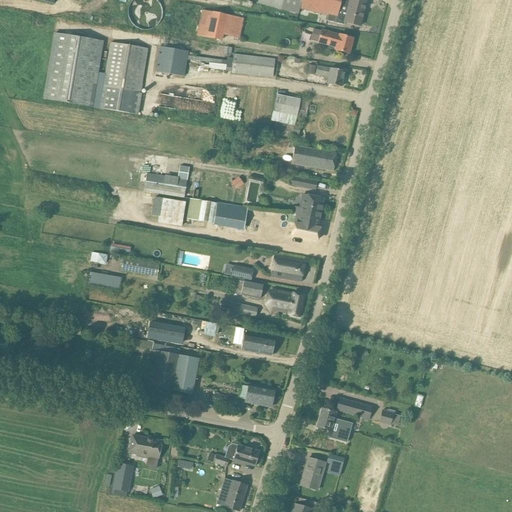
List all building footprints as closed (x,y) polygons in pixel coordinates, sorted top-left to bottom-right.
[(162,17),(163,14),(162,10),(161,7),(160,4),(158,1),(156,0),(133,0),(131,3),(129,6),(128,9),(128,12),(128,16),(129,19),(130,22),(132,25),(135,27),(138,29),(141,30),(144,30),(148,30),(151,29),(154,28),(157,26),(159,23),(161,20),(162,17)] [(240,0),(298,14),(299,9),(298,8),(300,0),(240,0)] [(345,23),(360,27),(366,1),(363,0),(300,0),(298,8),(299,9),(327,16),(326,21),(344,25),(345,23)] [(243,19),(202,10),(196,36),(222,41),(223,36),(239,39),(243,19)] [(339,35),(321,30),(318,43),(336,48),(335,50),(349,54),(353,39),(339,35)] [(104,77),(96,75),(102,42),(53,33),(42,99),(91,107),(99,108),(104,77)] [(148,49),(110,43),(104,77),(99,108),(130,114),(134,93),(140,94),(148,49)] [(188,52),(159,47),(155,72),(184,77),(188,52)] [(275,59),(233,54),(230,73),(273,78),(275,59)] [(315,66),(308,65),(306,74),(314,75),(315,66)] [(344,71),(317,66),(315,75),(327,77),(326,84),(331,85),(341,87),(344,71)] [(300,100),(276,95),(270,121),(294,127),(300,100)] [(336,153),(295,146),(292,164),(303,165),(303,166),(333,172),(336,153)] [(189,168),(179,166),(177,179),(146,174),(144,192),(184,198),(189,168)] [(239,177),(230,183),(234,188),(242,182),(239,177)] [(294,178),(292,185),(316,190),(318,182),(294,178)] [(299,215),(316,219),(319,220),(323,199),(303,195),(298,215),(299,215)] [(151,197),(150,215),(157,216),(156,222),(182,224),(185,200),(151,197)] [(190,199),(187,219),(214,223),(217,204),(190,199)] [(247,209),(217,204),(214,223),(243,228),(247,209)] [(292,234),(292,235),(317,241),(319,230),(319,229),(317,228),(319,220),(316,219),(299,215),(298,215),(296,215),(292,234)] [(129,247),(111,244),(109,254),(127,257),(129,247)] [(105,264),(107,255),(94,253),(92,262),(105,264)] [(305,261),(274,256),(270,276),(301,282),(305,261)] [(159,266),(123,259),(121,271),(157,277),(159,266)] [(233,267),(224,265),(222,273),(224,274),(224,276),(227,277),(227,275),(231,275),(231,277),(246,280),(250,281),(253,270),(233,265),(233,267)] [(117,289),(118,275),(87,273),(86,286),(117,289)] [(243,282),(243,283),(235,281),(232,294),(241,296),(260,300),(263,285),(243,282)] [(275,291),(271,312),(288,315),(287,316),(299,318),(303,295),(292,293),(291,294),(275,291)] [(243,306),(224,301),(222,309),(241,314),(255,317),(257,309),(243,306)] [(150,322),(147,339),(181,345),(184,328),(150,322)] [(244,334),(242,341),(273,346),(274,339),(244,334)] [(242,341),(241,350),(271,356),(273,346),(242,341)] [(151,355),(145,384),(171,390),(192,394),(198,360),(178,356),(179,349),(154,344),(153,350),(152,350),(151,355)] [(265,388),(249,385),(245,402),(271,407),(274,390),(265,388)] [(215,393),(213,403),(226,406),(229,396),(215,393)] [(357,404),(339,399),(336,410),(354,415),(357,404)] [(322,409),(316,427),(326,430),(330,431),(328,438),(347,443),(352,424),(341,421),(341,424),(336,422),(337,420),(333,419),(335,413),(322,409)] [(393,414),(382,411),(379,421),(390,425),(393,414)] [(161,441),(132,436),(129,452),(158,458),(161,441)] [(259,452),(237,446),(232,462),(241,465),(241,463),(255,467),(259,452)] [(215,455),(209,453),(206,461),(213,463),(213,464),(226,468),(229,459),(216,455),(215,455)] [(344,459),(328,455),(326,463),(341,467),(344,459)] [(325,464),(308,458),(300,485),(317,491),(325,464)] [(178,460),(177,468),(184,469),(186,462),(178,460)] [(118,463),(113,490),(128,493),(133,466),(118,463)] [(216,504),(230,508),(239,511),(247,486),(237,483),(224,479),(216,504)]
